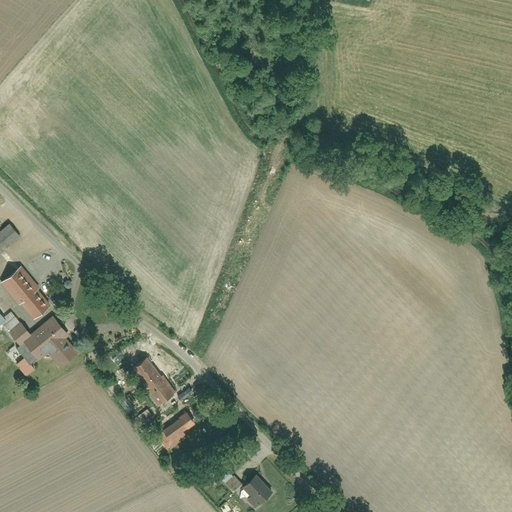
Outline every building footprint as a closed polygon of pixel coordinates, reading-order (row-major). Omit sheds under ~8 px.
[(0,258),(22,240),(10,226),(0,233),(0,258)] [(2,284),(35,321),(54,304),(21,267),(2,284)] [(11,333),(22,346),(19,348),(33,366),(41,360),(45,365),(53,357),(63,369),(81,355),(71,343),(73,341),(55,319),(35,337),(23,322),(11,333)] [(27,358),(16,365),(27,380),(37,372),(27,358)] [(156,358),(135,374),(160,407),(181,391),(156,358)] [(164,433),(174,447),(198,430),(187,415),(164,433)] [(233,472),(224,481),(237,493),(246,484),(233,472)] [(237,493),(255,511),(261,511),(276,498),(254,476),(246,484),(237,493)]
